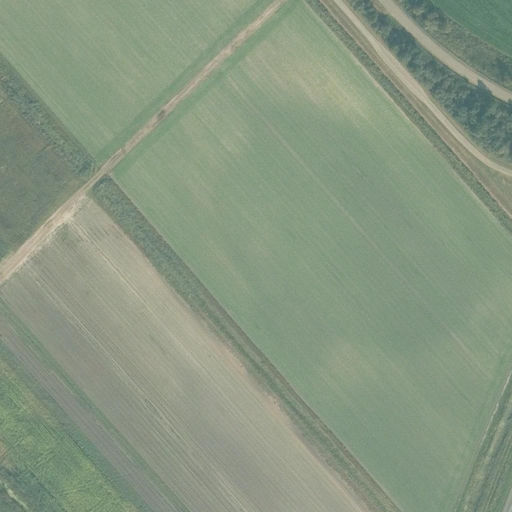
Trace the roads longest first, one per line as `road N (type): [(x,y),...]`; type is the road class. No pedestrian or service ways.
road 1 (track): [(277,0),(0,271)]
road 2 (unclassified): [(511,99),(450,62),(385,0)]
